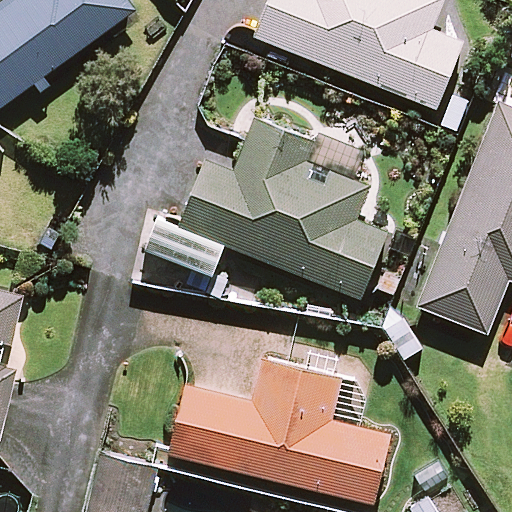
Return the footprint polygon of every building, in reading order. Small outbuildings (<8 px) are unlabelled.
[(0,108),(133,10),(125,0),(6,0),(0,5),(0,108)] [(269,0),(256,35),(437,108),(464,42),(431,28),(442,0),(269,0)] [(511,107),(499,102),(418,304),(487,332),(509,277),(511,278),(511,107)] [(312,138),(257,116),(236,172),(206,160),(180,226),(158,218),(146,247),(213,273),(225,243),(364,297),(390,232),(356,219),(369,186),(304,161),(312,138)] [(19,298),(0,293),(0,417),(11,373),(1,371),(19,298)] [(346,376),(264,357),(254,401),(187,385),(171,453),(372,501),(388,432),(336,420),(346,376)] [(146,511),(156,466),(99,455),(88,511),(146,511)] [(440,511),(429,493),(407,506),(410,511),(440,511)]
